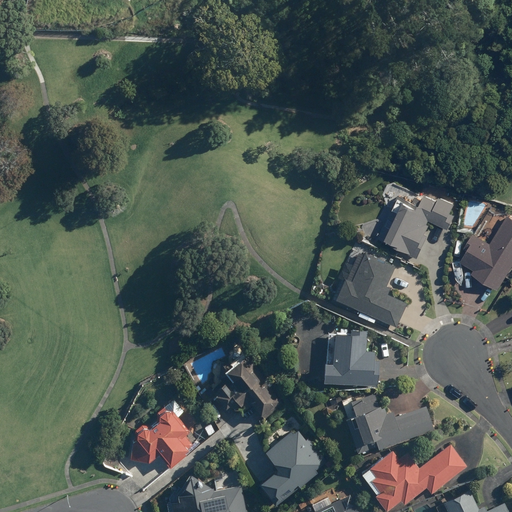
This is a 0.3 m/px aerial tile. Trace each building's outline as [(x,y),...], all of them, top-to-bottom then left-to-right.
[(426,197),(404,186),(396,183),(395,182),(394,182),(393,182),(392,183),(391,183),(390,183),(390,184),(389,184),(388,185),(387,186),(387,187),(386,187),(386,188),(386,189),(386,190),(386,191),(386,192),(386,193),(386,194),(387,195),(390,208),(384,205),(378,220),(368,223),(367,223),(366,224),(365,224),(364,225),(363,226),(363,227),(362,228),(362,229),(361,230),(361,231),(361,232),(361,233),(361,234),(361,235),(362,235),(362,236),(363,237),(363,238),(364,238),(364,239),(365,239),(365,240),(366,240),(367,241),(368,241),(378,245),(382,238),(421,257),(428,242),(425,241),(435,221),(450,229),(459,211),(455,209),(459,202),(444,195),(442,199),(428,193),(426,197)] [(500,289),(511,269),(511,215),(508,214),(492,241),(478,233),(462,260),(478,269),(475,274),(500,289)] [(335,297),(364,310),(361,317),(376,323),(379,316),(399,325),(410,300),(391,291),(393,285),(388,283),(396,264),(366,251),(354,279),(345,275),(335,297)] [(326,358),(324,379),(381,384),(383,359),(377,358),(378,349),(366,348),(368,328),(338,325),(335,359),(326,358)] [(284,402),(244,350),(239,354),(232,349),(229,357),(214,361),(215,371),(214,371),(213,371),(212,371),(212,372),(211,372),(210,372),(210,373),(209,373),(209,374),(208,374),(208,375),(208,376),(208,377),(208,378),(208,379),(208,380),(209,381),(209,382),(210,382),(211,383),(234,412),(253,398),(266,415),(284,402)] [(353,396),(342,400),(361,452),(378,446),(379,449),(439,428),(430,403),(397,414),(395,408),(388,411),(386,406),(382,408),(376,393),(354,400),(353,396)] [(134,430),(132,457),(152,460),(164,450),(174,463),(193,448),(182,434),(192,427),(174,404),(167,410),(164,406),(134,430)] [(328,459),(301,427),(297,430),(294,428),(268,450),(279,462),(278,468),(259,484),(270,497),(276,492),(282,499),(299,485),(301,488),(321,472),(317,468),(328,459)] [(402,454),(394,447),(361,472),(388,508),(403,497),(407,502),(429,485),(434,492),(469,466),(450,442),(420,464),(408,449),(402,454)] [(177,511),(175,511),(248,511),(243,484),(215,489),(214,485),(208,486),(192,471),(178,492),(180,507),(177,507),(177,511)] [(359,511),(350,487),(312,502),(316,511),(314,511),(359,511)] [(472,488),(446,499),(451,511),(511,511),(506,500),(488,508),(486,504),(481,507),(472,488)]
